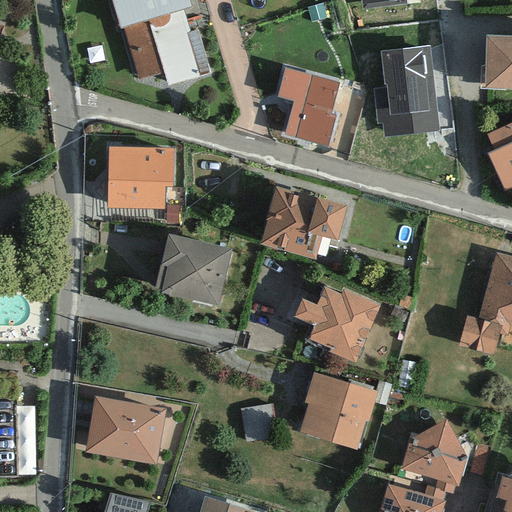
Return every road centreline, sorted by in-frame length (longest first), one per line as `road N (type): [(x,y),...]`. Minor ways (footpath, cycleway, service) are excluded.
road 1 (residential): [(511,219),(64,104)]
road 2 (residential): [(51,511),(70,286),(64,104)]
road 3 (unknown): [(473,209),(455,0)]
road 4 (unknown): [(242,150),(215,0)]
